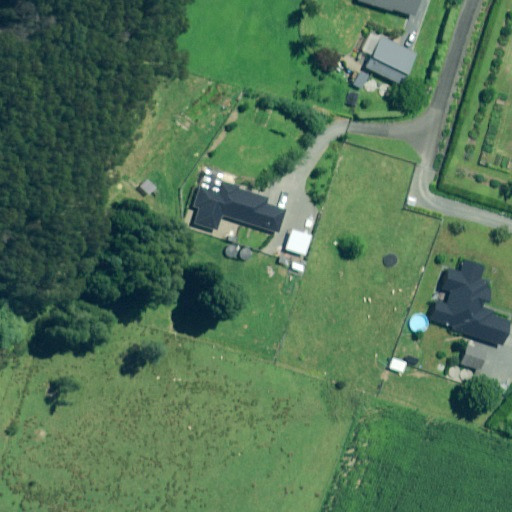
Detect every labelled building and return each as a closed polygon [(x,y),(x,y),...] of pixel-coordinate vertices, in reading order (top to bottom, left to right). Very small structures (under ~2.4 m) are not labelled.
[(355,0),(355,1),(414,18),(418,0),(355,0)] [(361,71),(360,70),(351,87),(359,92),(361,88),(388,101),(396,85),(400,87),(416,55),(370,32),(360,51),(369,56),(361,71)] [(203,173),(202,177),(198,187),(191,208),(197,210),(192,223),(214,231),(221,214),(276,234),(284,211),(264,204),(265,200),(236,189),(237,187),(218,181),(218,178),(203,173)] [(236,260),(240,246),(227,242),(223,256),(236,260)] [(240,246),(236,260),(248,264),(253,250),(240,246)] [(487,287),(488,283),(478,279),(482,267),(461,260),(457,273),(446,269),(438,289),(447,293),(443,304),(434,300),(427,320),(501,346),(510,323),(492,317),(494,311),(484,308),(478,306),(480,300),(486,302),(491,289),(487,287)] [(486,353),(466,345),(459,363),(478,371),(486,353)]
